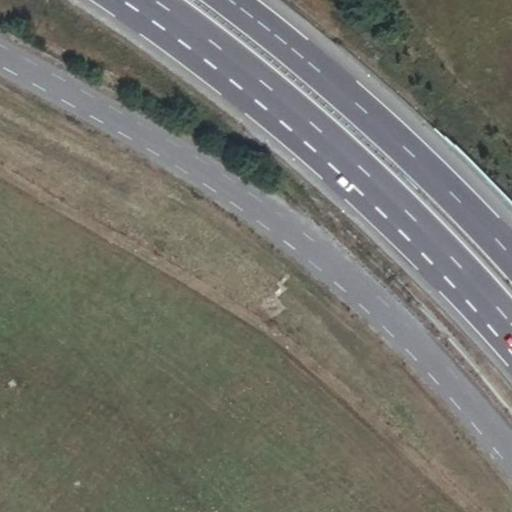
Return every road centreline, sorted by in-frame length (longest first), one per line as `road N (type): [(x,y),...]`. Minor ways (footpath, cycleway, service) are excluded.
road 1 (unclassified): [(0,57),(226,185),(403,331),(511,464)]
road 2 (trunk): [(142,0),(337,154),(438,249),(511,335)]
road 3 (trunk): [(511,257),(395,143),(227,0)]
